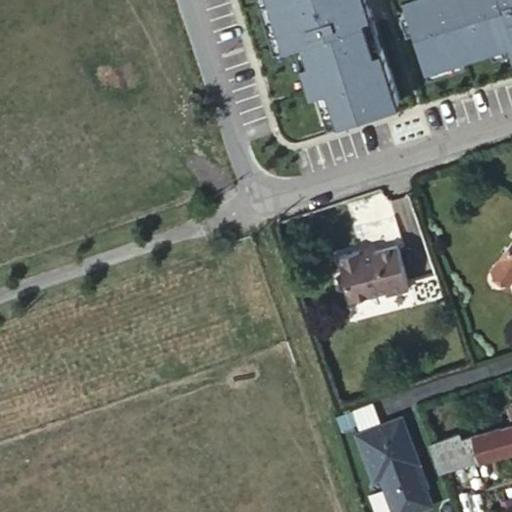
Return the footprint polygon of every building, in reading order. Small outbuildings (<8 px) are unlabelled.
[(378,32),(367,0),(261,0),(269,27),(278,24),(284,46),(296,42),(303,40),(309,60),(302,62),(311,92),(318,89),(329,124),(400,102),(383,48),(375,50),(371,35),(378,32)] [(511,0),(406,0),(410,10),(416,29),(428,67),(463,56),(493,47),(511,41),(511,44),(511,0)] [(409,31),(416,29),(410,10),(403,12),(409,31)] [(278,24),(269,27),(276,48),(284,46),(278,24)] [(375,50),(383,48),(378,32),(371,35),(375,50)] [(303,40),(296,42),(302,62),(309,60),(303,40)] [(511,44),(511,41),(493,47),(495,54),(511,48),(511,44)] [(463,56),(428,67),(430,74),(465,63),(463,56)] [(322,126),(329,124),(318,89),(311,92),(322,126)] [(511,238),(491,266),(510,280),(511,277),(511,238)] [(392,245),(370,253),(355,259),(354,253),(331,261),(337,275),(332,280),(337,294),(344,295),(347,304),(382,292),(384,296),(406,288),(392,245)] [(355,259),(370,253),(368,248),(354,253),(355,259)] [(503,424),(511,420),(511,419),(510,412),(501,416),(503,424)] [(417,457),(401,414),(357,430),(374,477),(381,474),(394,510),(397,511),(403,511),(425,504),(429,498),(424,485),(426,484),(420,466),(416,465),(414,458),(417,457)] [(439,470),(511,448),(511,420),(503,424),(460,437),(458,432),(429,442),(439,470)]
